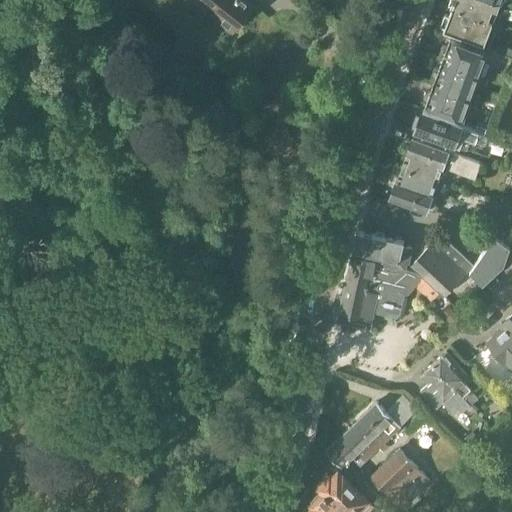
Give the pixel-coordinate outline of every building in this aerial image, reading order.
[(196,0),(234,31),(254,7),(245,0),(196,0)] [(493,23),(501,0),(500,0),(450,0),(449,5),(453,6),(452,7),(493,23)] [(485,45),(493,23),(452,7),(449,17),(444,16),(440,26),(445,28),(444,30),(485,45)] [(442,60),(479,74),(487,52),(450,38),(447,47),(443,46),(439,57),(443,58),(442,60)] [(511,57),(511,49),(504,46),(501,54),(511,57)] [(510,70),(511,65),(511,57),(501,54),(498,65),(510,70)] [(471,96),(479,74),(442,60),(439,69),(434,68),(430,79),(434,80),(434,83),(471,96)] [(463,118),(471,96),(434,83),(431,90),(425,92),(423,98),(426,102),(426,104),(463,118)] [(484,147),(488,135),(423,110),(415,130),(461,147),(464,139),(484,147)] [(449,150),(434,145),(412,137),(406,154),(409,155),(405,168),(439,180),(444,165),(448,166),(446,170),(475,180),(481,162),(449,151),(449,150)] [(320,166),(326,158),(318,153),(312,161),(320,166)] [(434,195),(439,180),(405,168),(400,181),(396,180),(390,196),(426,211),(427,207),(432,209),(437,196),(434,195)] [(511,246),(511,242),(511,206),(499,202),(487,227),(495,235),(511,246)] [(404,241),(358,231),(357,230),(352,256),(365,259),(365,261),(367,261),(367,259),(403,267),(403,269),(407,269),(411,247),(403,245),(404,241)] [(466,269),(470,271),(474,265),(456,249),(439,234),(411,266),(417,271),(423,277),(443,295),(466,269)] [(494,236),(474,265),(470,271),(482,283),(504,262),(509,246),(494,236)] [(417,271),(407,269),(403,269),(403,267),(367,259),(367,261),(365,261),(365,259),(352,256),(338,322),(370,329),(373,313),(386,315),(387,311),(402,314),(406,293),(423,277),(417,271)] [(510,323),(488,343),(505,362),(511,370),(511,313),(506,318),(510,323)] [(446,351),(433,363),(471,404),(478,398),(465,383),(470,377),(446,351)] [(433,363),(420,375),(428,383),(420,390),(437,408),(443,402),(452,411),(458,405),(463,412),(471,404),(433,363)] [(377,401),(326,451),(342,467),(354,456),(354,457),(353,458),(360,466),(379,447),(383,451),(388,446),(385,442),(401,426),(377,401)] [(399,448),(371,475),(402,507),(430,480),(399,448)] [(331,474),(318,486),(324,492),(343,511),(360,511),(362,511),(363,511),(365,511),(366,511),(373,505),(344,474),(343,475),(338,470),(332,475),(331,474)] [(313,506),(307,511),(343,511),(324,492),(312,503),(313,506)]
